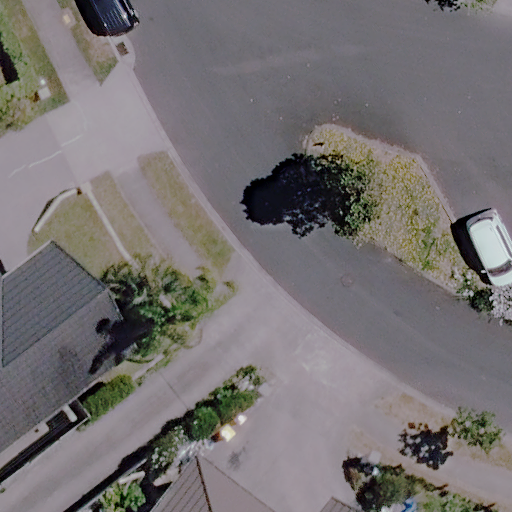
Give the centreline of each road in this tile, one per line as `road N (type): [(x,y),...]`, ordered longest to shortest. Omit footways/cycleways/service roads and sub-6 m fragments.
road 1 (residential): [(511,354),(371,280),(280,159)]
road 2 (residential): [(237,20),(511,86)]
road 3 (residential): [(280,159),(237,20)]
